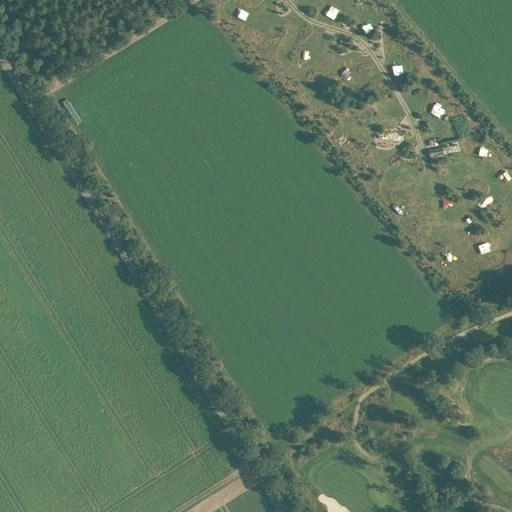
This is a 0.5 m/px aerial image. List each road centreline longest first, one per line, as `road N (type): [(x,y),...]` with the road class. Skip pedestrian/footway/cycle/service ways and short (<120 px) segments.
road 1 (unclassified): [(281,511),(0,57)]
road 2 (track): [(511,290),(250,461)]
road 3 (track): [(27,101),(192,0)]
